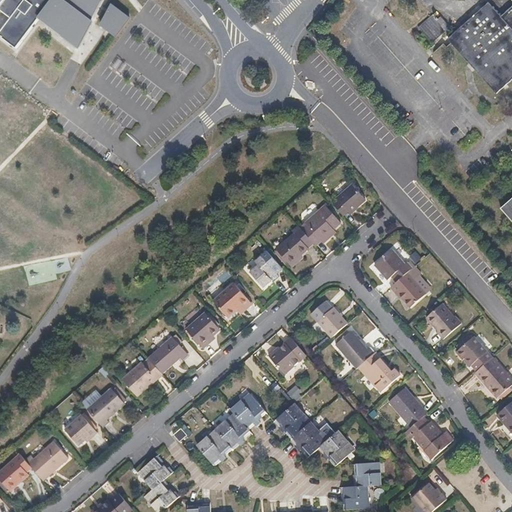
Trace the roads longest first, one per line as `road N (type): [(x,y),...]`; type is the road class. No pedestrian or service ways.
road 1 (residential): [(338,264),(511,482)]
road 2 (residential): [(152,425),(338,264)]
road 3 (residential): [(510,325),(405,205)]
road 4 (residential): [(405,205),(311,103)]
road 5 (residential): [(48,511),(152,425)]
